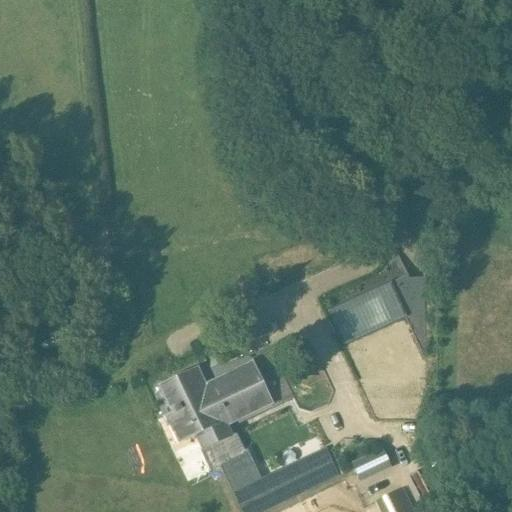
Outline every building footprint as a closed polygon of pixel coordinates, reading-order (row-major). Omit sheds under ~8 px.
[(394,56),(352,27),(354,25),(338,14),(321,40),(337,50),(363,66),(359,72),(373,82),(394,56)] [(387,287),(332,311),(346,340),(400,315),(387,287)] [(164,383),(200,366),(197,358),(160,374),(164,383)] [(220,422),(222,424),(268,402),(251,366),(205,388),(197,371),(163,388),(174,412),(165,417),(177,443),(220,422)] [(245,454),(219,467),(240,511),(263,511),(297,496),(338,475),(324,450),(284,470),(259,482),(245,454)] [(385,450),(351,462),(359,483),(392,470),(385,450)] [(380,511),(401,511),(393,494),(376,503),(380,511)]
